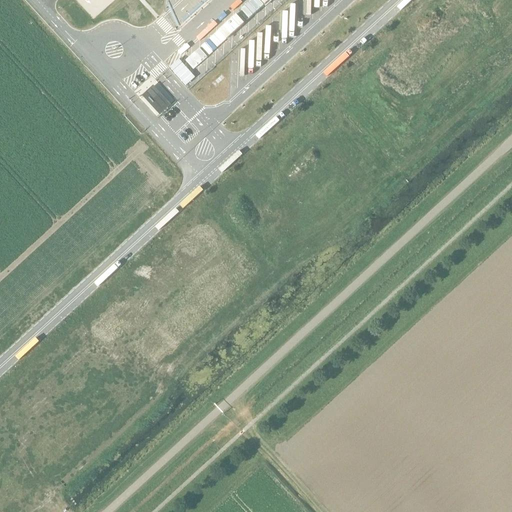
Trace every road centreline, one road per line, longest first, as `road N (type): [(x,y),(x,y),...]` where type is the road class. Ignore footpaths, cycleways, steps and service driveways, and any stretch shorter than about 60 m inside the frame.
road 1 (unclassified): [(108,511),(511,140)]
road 2 (tertiary): [(399,0),(0,367)]
